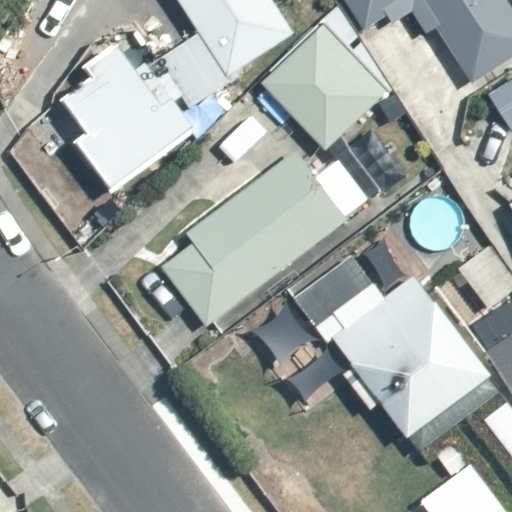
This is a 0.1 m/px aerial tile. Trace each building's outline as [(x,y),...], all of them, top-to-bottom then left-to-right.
[(179,0),(196,25),(153,54),(192,113),(244,78),(239,71),(296,34),(273,0),(179,0)] [(511,4),(509,0),(347,0),(370,34),(412,6),(447,59),(425,74),(445,105),(511,61),(511,4)] [(388,93),(324,23),(262,80),(326,150),(388,93)] [(193,128),(124,39),(85,69),(90,76),(63,97),(91,132),(78,142),(115,189),(193,128)] [(511,79),(489,96),(511,130),(511,79)] [(316,177),(294,148),(154,255),(207,325),(370,201),(339,160),(316,177)] [(511,291),(511,277),(489,246),(458,268),(488,310),(511,291)] [(258,394),(332,337),(410,439),(492,376),(415,276),(383,301),(371,286),(347,256),(225,350),(258,394)] [(511,332),(485,351),(511,390),(511,332)] [(511,401),(510,399),(485,416),(511,455),(511,401)]
